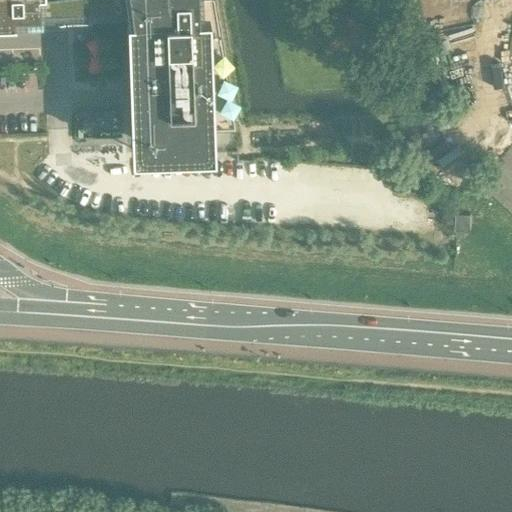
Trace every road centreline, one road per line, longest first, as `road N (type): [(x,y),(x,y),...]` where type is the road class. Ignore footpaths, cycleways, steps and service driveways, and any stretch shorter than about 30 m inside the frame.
road 1 (secondary): [(511,347),(119,318)]
road 2 (secondary): [(119,318),(0,277)]
